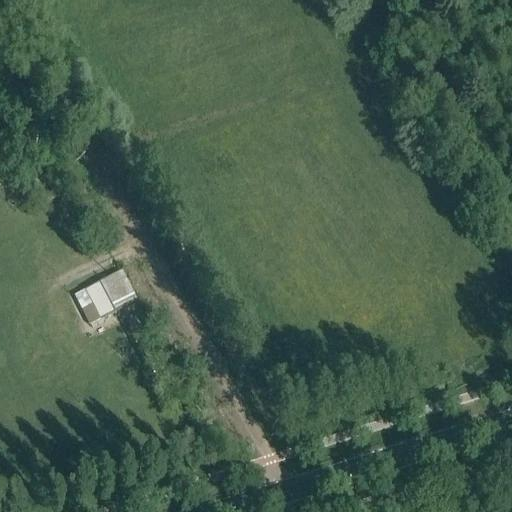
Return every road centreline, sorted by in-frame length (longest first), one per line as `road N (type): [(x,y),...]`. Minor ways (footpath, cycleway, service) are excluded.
road 1 (track): [(0,10),(291,511)]
road 2 (secondary): [(220,511),(511,418)]
